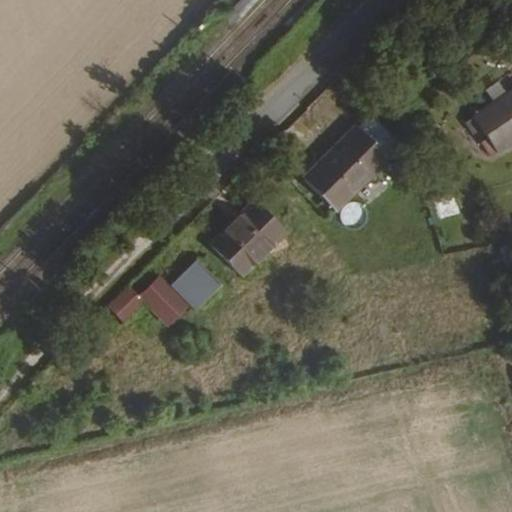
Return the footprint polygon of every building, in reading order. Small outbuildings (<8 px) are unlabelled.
[(511,29),(511,4),(479,15),(484,38),(511,29)] [(462,41),(456,21),(439,25),(443,46),(462,41)] [(374,66),(362,54),(355,60),(368,73),(374,66)] [(355,60),(335,81),(348,93),(368,73),(355,60)] [(511,141),(511,90),(472,117),(495,153),(511,141)] [(381,163),(397,147),(369,121),(302,185),(333,214),(384,165),(381,163)] [(458,192),(435,198),(441,220),(464,214),(458,192)] [(284,239),(253,207),(209,251),(240,282),(284,239)] [(196,310),(223,286),(199,259),(172,284),(196,310)] [(163,274),(139,294),(130,285),(106,305),(123,324),(147,304),(168,328),(191,308),(163,274)]
